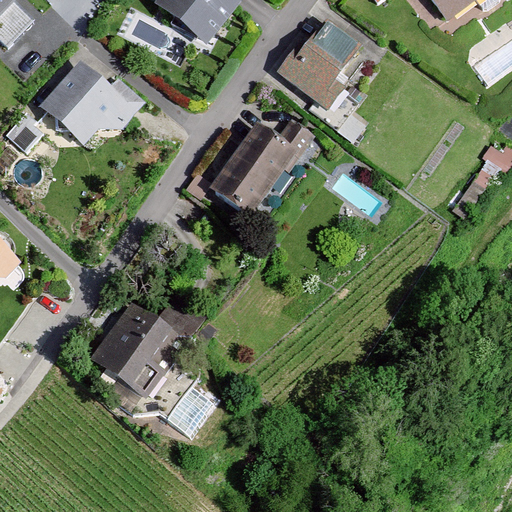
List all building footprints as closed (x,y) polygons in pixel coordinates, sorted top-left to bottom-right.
[(0,0),(0,27),(21,6),(14,0),(0,0)] [(205,54),(241,13),(225,0),(159,0),(153,8),(205,54)] [(365,0),(375,14),(394,0),(365,0)] [(425,0),(448,29),(487,0),(425,0)] [(354,88),(345,81),(363,57),(328,31),(309,55),(300,48),(276,81),(330,120),(354,88)] [(116,86),(110,94),(81,68),(39,114),(85,155),(109,128),(121,137),(145,109),(116,86)] [(251,227),(316,146),(292,127),(275,149),(259,136),(212,196),(251,227)] [(511,147),(500,140),(485,163),(508,178),(511,172),(511,147)] [(0,284),(7,285),(22,270),(0,247),(0,284)] [(143,301),(90,366),(144,409),(191,351),(193,353),(213,325),(179,300),(165,319),(143,301)]
